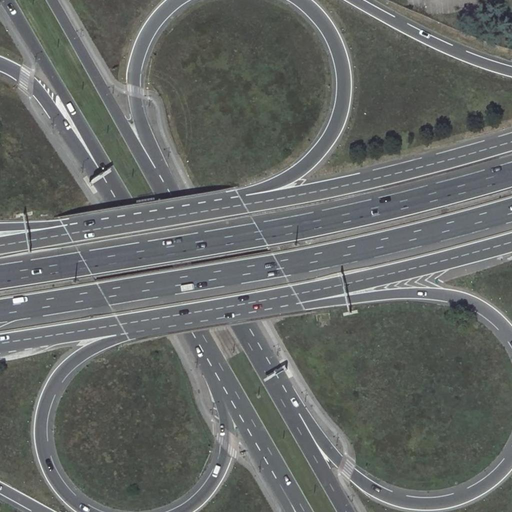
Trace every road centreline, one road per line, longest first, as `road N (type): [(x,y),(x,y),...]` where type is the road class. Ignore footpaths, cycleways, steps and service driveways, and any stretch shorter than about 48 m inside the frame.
road 1 (trunk): [(511,174),(327,221),(0,277)]
road 2 (trunk): [(0,310),(279,265),(511,208)]
road 3 (trunk): [(511,140),(309,193),(156,219)]
road 4 (trunk): [(304,0),(340,48),(343,93),(330,136),(298,170),(269,185),(156,219)]
road 5 (trunk): [(88,511),(55,480),(40,438),(53,382),(94,348),(208,310)]
road 6 (trunk): [(208,310),(443,294),(481,307),(511,335)]
road 7 (trunk): [(511,458),(489,481),(448,501),(390,497),(355,477),(269,371)]
road 8 (trunk): [(208,310),(511,241)]
road 9 (primary): [(160,190),(50,0)]
road 10 (primary): [(6,0),(117,188)]
road 11 (primary): [(269,371),(160,190)]
road 12 (trunk): [(0,343),(208,310)]
road 13 (trunk): [(160,190),(134,72),(151,26),(179,0)]
road 14 (primary): [(117,188),(214,355)]
road 15 (primary): [(214,355),(304,511)]
road 16 (trunk): [(511,71),(354,0)]
road 17 (trunk): [(0,64),(31,83),(117,188)]
road 18 (trunk): [(214,355),(223,459),(181,511)]
road 19 (primary): [(345,511),(269,371)]
road 20 (trunk): [(156,219),(0,245)]
road 21 (trunk): [(156,219),(0,226)]
